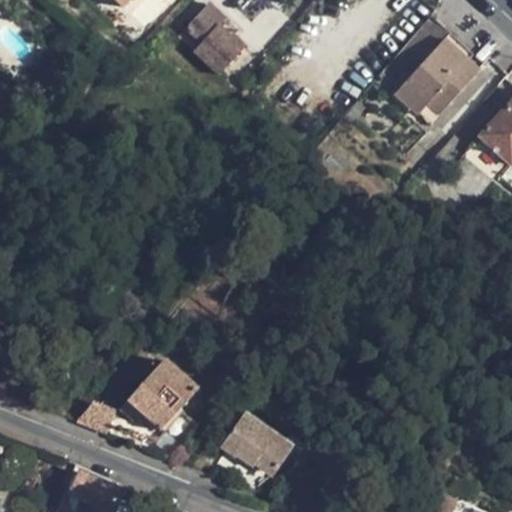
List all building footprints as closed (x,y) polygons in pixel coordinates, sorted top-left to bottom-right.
[(207,3),(177,35),(220,74),(245,45),(231,33),(229,35),(219,25),(224,18),(207,3)] [(128,23),(121,30),(124,33),(129,34),(133,33),(136,31),(128,23)] [(473,54),(450,33),(396,94),(429,125),(479,70),(469,59),(473,54)] [(115,40),(107,49),(118,60),(127,51),(115,40)] [(511,102),(468,150),(499,177),(511,162),(511,102)] [(332,143),(298,186),(316,200),(350,157),(332,143)] [(164,361),(126,402),(142,415),(159,431),(196,390),(164,361)] [(134,424),(142,415),(126,402),(120,408),(134,424)] [(113,411),(93,403),(76,424),(104,435),(113,411)] [(251,466),(252,465),(258,460),(274,472),(291,447),(243,413),(220,446),(233,457),(236,455),(251,466)] [(270,477),(274,472),(258,460),(252,465),(270,477)] [(117,490),(77,472),(68,493),(108,509),(117,490)] [(449,511),(455,496),(445,492),(436,511),(449,511)]
